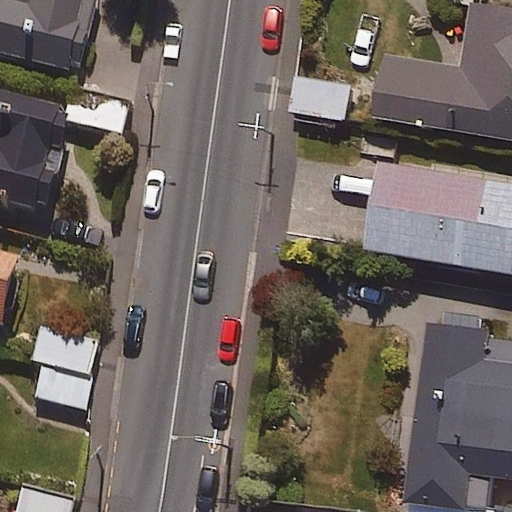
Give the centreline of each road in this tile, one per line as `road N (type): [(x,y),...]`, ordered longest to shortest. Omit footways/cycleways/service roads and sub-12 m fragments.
road 1 (tertiary): [(261,0),(189,511)]
road 2 (tertiary): [(134,511),(204,0)]
